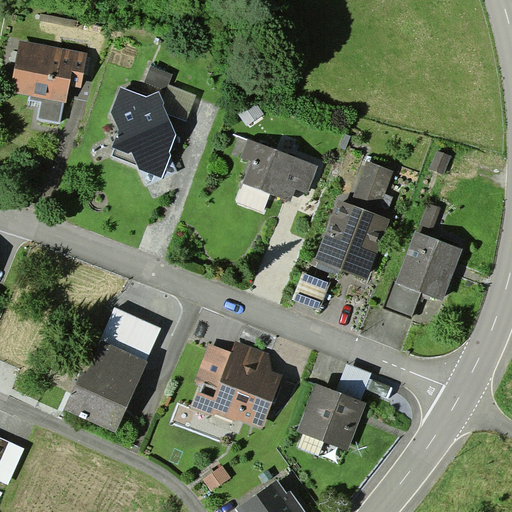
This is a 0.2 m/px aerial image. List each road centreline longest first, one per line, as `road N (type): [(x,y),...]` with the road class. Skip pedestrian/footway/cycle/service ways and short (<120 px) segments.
road 1 (residential): [(464,397),(0,218)]
road 2 (residential): [(0,402),(165,476),(197,511)]
road 3 (tertiary): [(379,511),(464,397)]
road 4 (tertiary): [(464,397),(511,286)]
